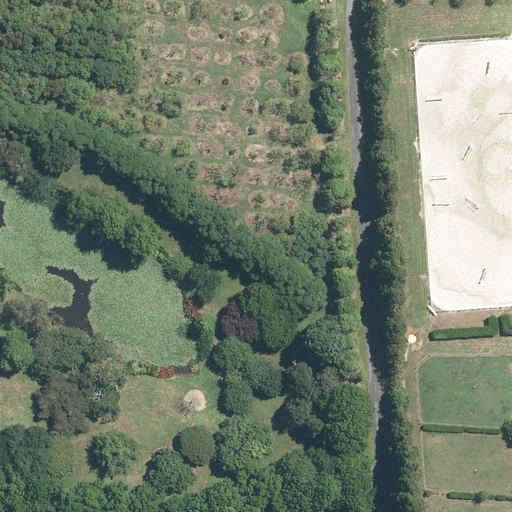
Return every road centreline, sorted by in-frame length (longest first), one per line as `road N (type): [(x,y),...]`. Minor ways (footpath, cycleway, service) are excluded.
road 1 (track): [(385,511),(356,0)]
road 2 (unknown): [(189,511),(326,471),(382,465)]
